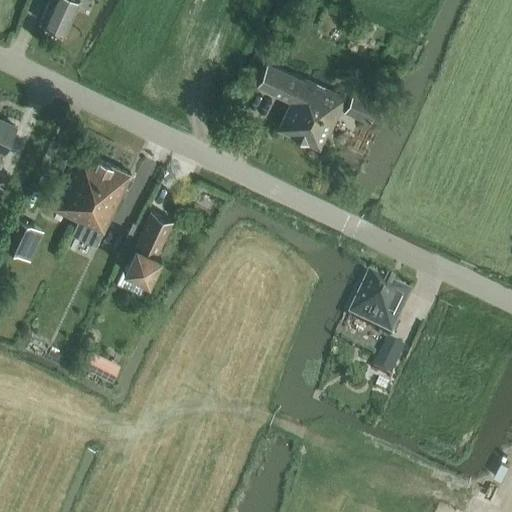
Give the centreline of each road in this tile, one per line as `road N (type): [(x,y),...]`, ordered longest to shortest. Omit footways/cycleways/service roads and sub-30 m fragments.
road 1 (tertiary): [(511,304),(0,63)]
road 2 (track): [(0,403),(103,438),(219,408),(432,486),(468,511)]
